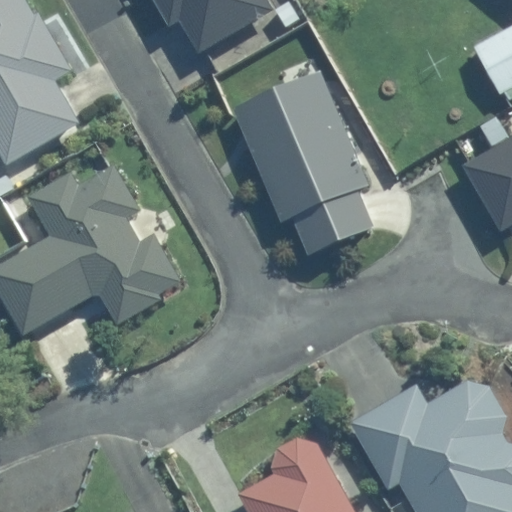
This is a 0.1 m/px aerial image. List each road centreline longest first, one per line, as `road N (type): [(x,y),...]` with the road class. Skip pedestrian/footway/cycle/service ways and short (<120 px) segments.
road 1 (residential): [(65,0),(259,341)]
road 2 (residential): [(0,469),(259,341)]
road 3 (residential): [(259,341),(394,292),(511,313)]
